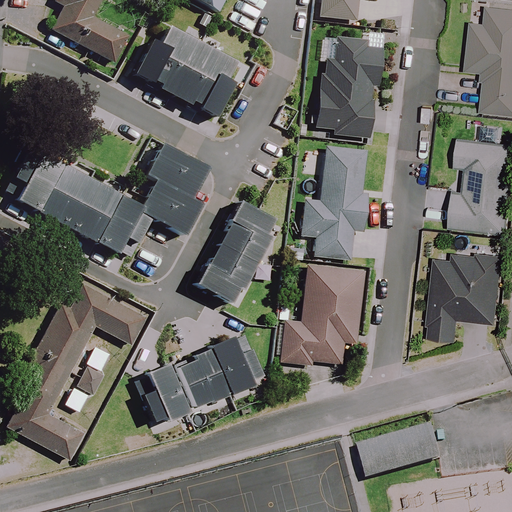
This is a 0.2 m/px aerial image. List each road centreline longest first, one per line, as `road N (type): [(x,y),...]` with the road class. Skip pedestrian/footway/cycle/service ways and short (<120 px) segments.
road 1 (residential): [(0,498),(386,393)]
road 2 (residential): [(386,393),(429,0)]
road 3 (residential): [(0,51),(236,166)]
road 4 (residential): [(236,166),(284,65),(294,0)]
road 5 (residential): [(236,166),(165,298)]
road 6 (residential): [(386,393),(511,357)]
